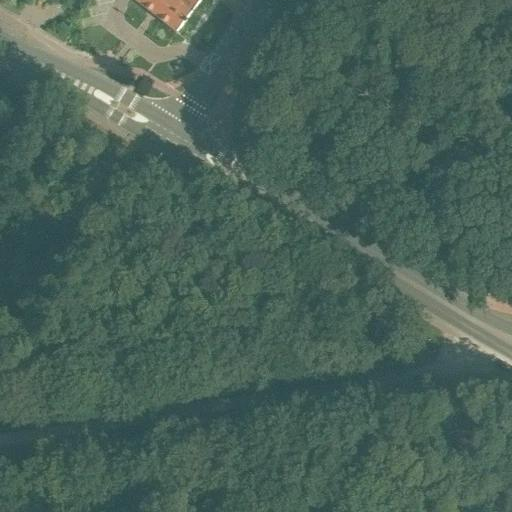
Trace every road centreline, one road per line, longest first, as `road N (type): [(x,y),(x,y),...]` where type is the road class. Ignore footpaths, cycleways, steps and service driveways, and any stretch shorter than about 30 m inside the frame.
road 1 (primary): [(511,342),(170,137)]
road 2 (primary): [(170,137),(0,43)]
road 3 (unclassified): [(170,137),(261,0)]
